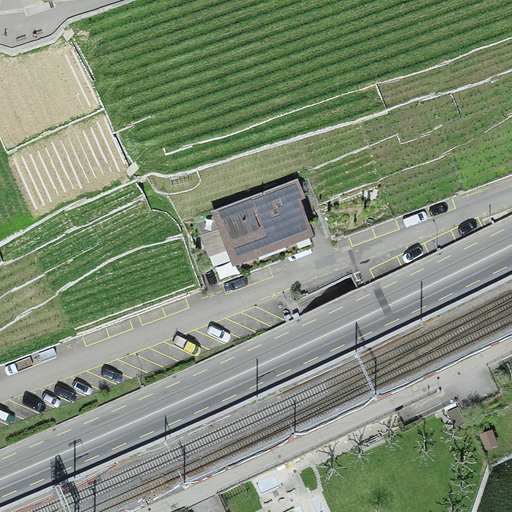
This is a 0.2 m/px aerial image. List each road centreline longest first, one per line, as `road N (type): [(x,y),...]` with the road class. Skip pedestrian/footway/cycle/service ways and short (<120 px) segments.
road 1 (primary): [(511,243),(0,480)]
road 2 (residential): [(511,197),(0,391)]
road 3 (residential): [(511,347),(153,511)]
